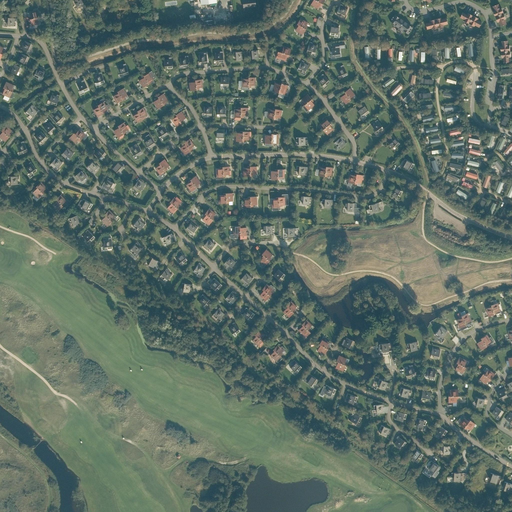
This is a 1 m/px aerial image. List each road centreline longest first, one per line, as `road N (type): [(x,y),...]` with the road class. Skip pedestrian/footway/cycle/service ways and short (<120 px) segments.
road 1 (residential): [(173,228),(213,188),(369,196),(382,169)]
road 2 (residential): [(438,176),(446,154),(436,92),(442,65),(474,66),(473,116),(487,126)]
road 3 (residential): [(382,169),(511,238)]
road 4 (residential): [(212,156),(354,161)]
road 5 (residential): [(511,319),(476,328),(453,350),(439,385),(441,414)]
